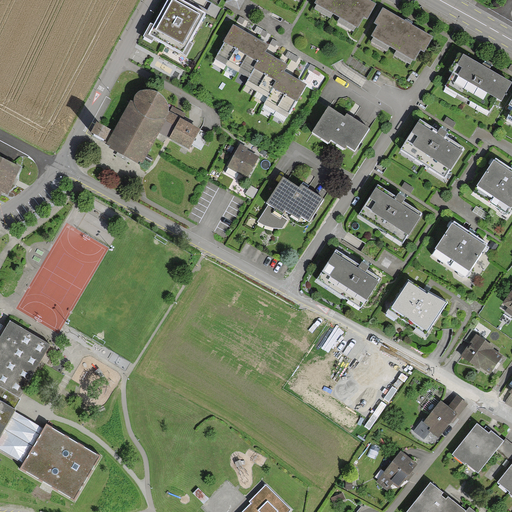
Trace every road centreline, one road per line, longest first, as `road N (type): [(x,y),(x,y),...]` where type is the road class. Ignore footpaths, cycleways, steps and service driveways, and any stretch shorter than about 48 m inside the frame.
road 1 (unknown): [(333,216),(397,256),(408,256),(441,216),(483,141),(412,94)]
road 2 (residential): [(284,291),(431,66)]
road 3 (residential): [(56,167),(284,291)]
road 4 (residential): [(284,291),(511,415)]
road 5 (residential): [(56,167),(146,0)]
